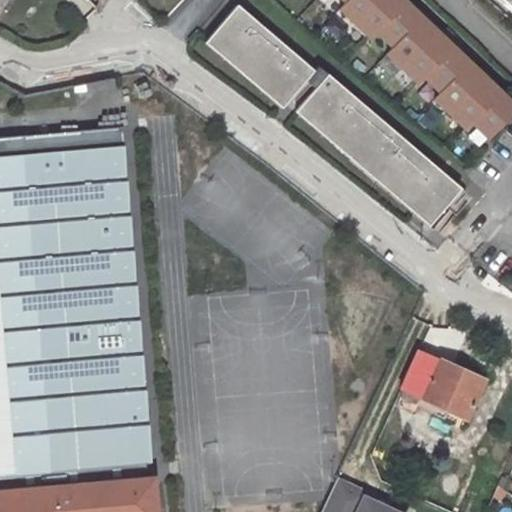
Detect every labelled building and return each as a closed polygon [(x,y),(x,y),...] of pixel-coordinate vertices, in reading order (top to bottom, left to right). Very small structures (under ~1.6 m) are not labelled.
[(326,0),(482,146),(511,113),(511,102),(402,0),(326,0)] [(511,0),(487,0),(511,21),(511,0)] [(281,104),(309,73),(232,8),(205,39),(281,104)] [(299,112),(434,224),(462,192),(329,80),(299,112)] [(0,511),(150,511),(147,472),(141,473),(139,457),(146,457),(115,121),(0,130),(0,511)] [(477,376),(411,344),(394,382),(415,392),(440,404),(459,413),(477,376)] [(415,392),(394,382),(387,398),(407,407),(410,401),(415,392)] [(435,414),(440,404),(415,392),(410,401),(435,414)] [(369,492),(335,477),(318,511),(394,511),(365,499),(369,492)]
